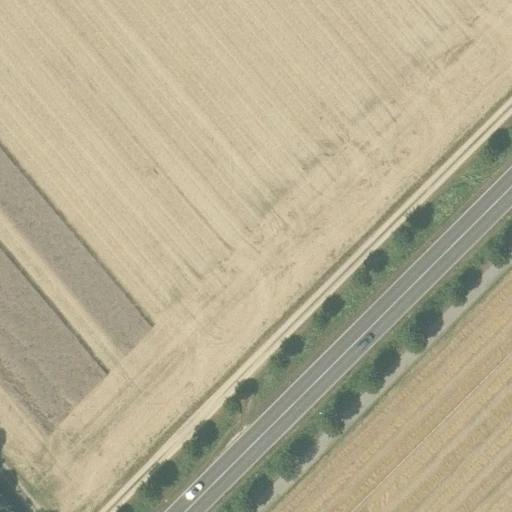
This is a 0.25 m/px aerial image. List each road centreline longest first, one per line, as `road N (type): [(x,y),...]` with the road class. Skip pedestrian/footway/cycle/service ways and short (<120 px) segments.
road 1 (track): [(108,511),(511,111)]
road 2 (secondary): [(189,511),(511,192)]
road 3 (track): [(259,511),(511,258)]
